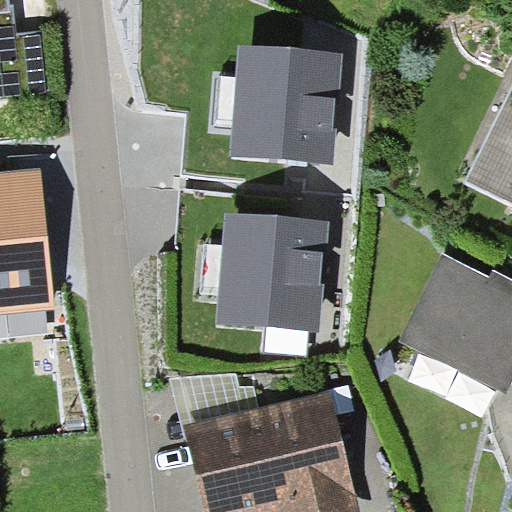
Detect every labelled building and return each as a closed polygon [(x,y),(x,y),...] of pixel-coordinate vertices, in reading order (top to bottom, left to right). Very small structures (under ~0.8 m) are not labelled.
[(0,0),(0,104),(50,99),(43,34),(17,37),(14,9),(10,9),(8,0),(0,0)] [(335,169),(343,59),(239,51),(230,161),(294,166),(335,169)] [(511,93),(465,186),(511,209),(511,93)] [(0,178),(0,316),(57,310),(41,174),(0,178)] [(290,225),(227,220),(218,331),(320,339),(329,228),(290,225)] [(491,280),(443,257),(398,345),(507,396),(511,386),(511,282),(504,278),(494,273),(491,280)] [(184,430),(260,411),(252,374),(170,382),(184,430)] [(260,411),(184,430),(204,511),(360,511),(331,393),(260,411)]
